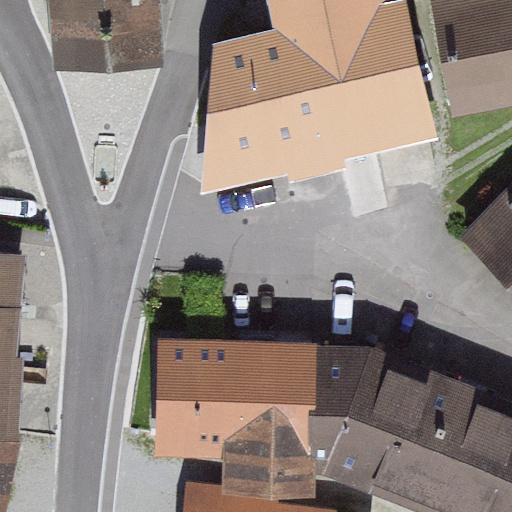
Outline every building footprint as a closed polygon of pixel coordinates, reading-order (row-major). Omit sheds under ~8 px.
[(150,0),(45,0),(51,69),(156,61),(150,0)] [(249,0),(254,28),(200,37),(189,166),(199,203),(436,143),(405,46),(393,0),(249,0)] [(511,0),(429,0),(448,109),(511,98),(511,0)] [(511,179),(456,233),(511,291),(511,179)] [(0,256),(0,452),(19,258),(0,256)] [(305,347),(146,345),(145,454),(210,454),(304,455),(305,347)] [(511,511),(511,403),(353,345),(305,347),(304,455),(303,467),(420,511),(511,511)] [(304,455),(210,454),(211,485),(150,484),(147,511),(284,511),(273,511),(272,490),(302,490),(303,467),(304,455)]
